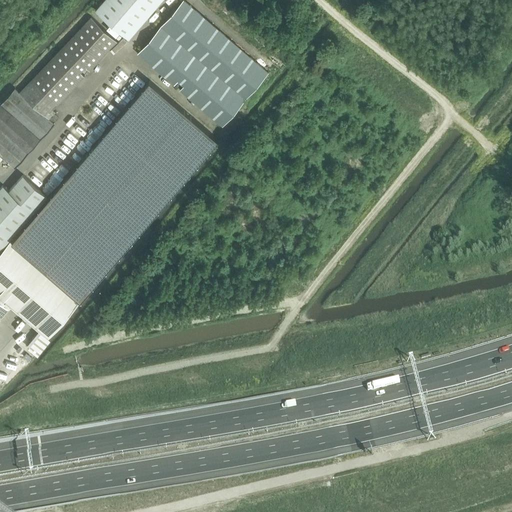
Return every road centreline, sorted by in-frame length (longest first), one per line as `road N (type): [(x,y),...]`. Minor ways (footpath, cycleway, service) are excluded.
road 1 (motorway): [(511,356),(327,404),(0,461)]
road 2 (motorway): [(0,496),(259,453),(511,391)]
